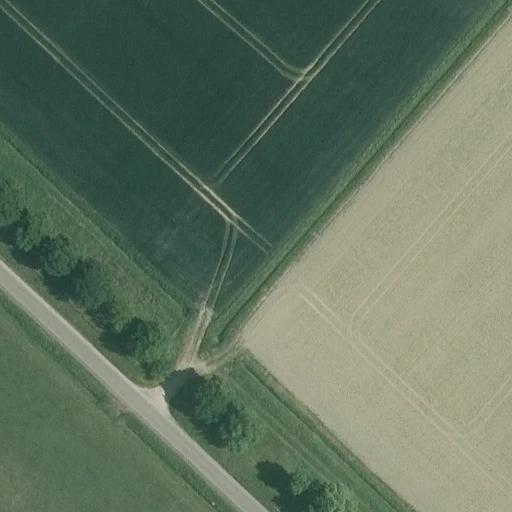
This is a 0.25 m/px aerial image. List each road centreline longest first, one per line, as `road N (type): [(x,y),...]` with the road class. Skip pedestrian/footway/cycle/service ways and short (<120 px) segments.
road 1 (unclassified): [(254,511),(0,273)]
road 2 (track): [(198,352),(0,167)]
road 3 (track): [(370,511),(198,352)]
